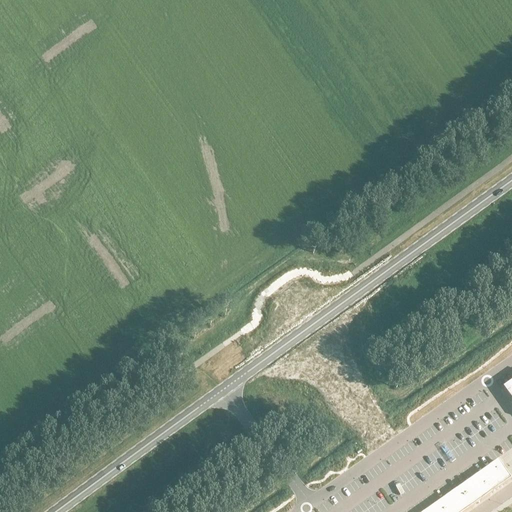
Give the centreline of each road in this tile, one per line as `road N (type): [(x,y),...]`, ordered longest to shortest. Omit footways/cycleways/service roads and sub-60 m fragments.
road 1 (secondary): [(329,312),(511,181)]
road 2 (secondary): [(54,511),(225,389)]
road 3 (unclassified): [(225,389),(309,502)]
